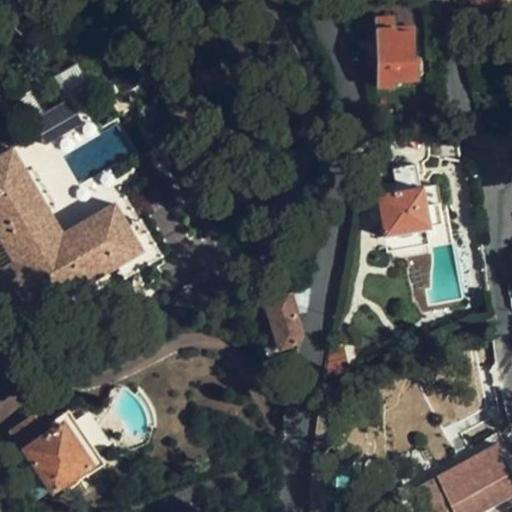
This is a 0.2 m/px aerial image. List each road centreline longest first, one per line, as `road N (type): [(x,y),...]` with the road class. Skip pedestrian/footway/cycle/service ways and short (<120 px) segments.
road 1 (residential): [(310,0),(347,75),(352,129),(289,511)]
road 2 (residential): [(436,0),(465,121),(488,159)]
road 3 (residential): [(505,200),(497,237),(511,357)]
